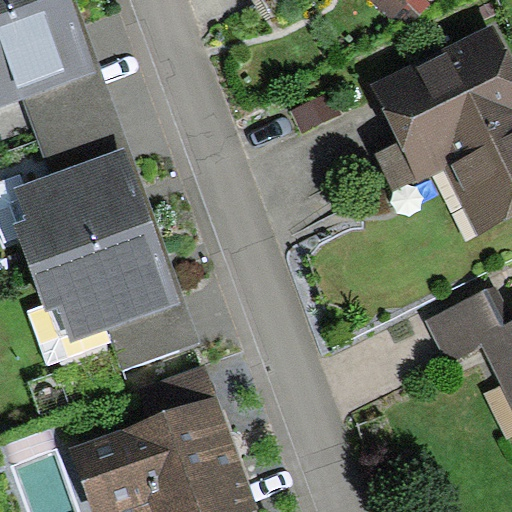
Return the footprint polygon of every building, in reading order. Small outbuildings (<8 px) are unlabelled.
[(0,0),(0,27),(53,7),(50,0),(0,0)] [(79,76),(53,7),(0,27),(0,105),(12,101),(79,76)] [(467,228),(511,207),(511,91),(489,42),(374,96),(399,150),(370,163),(386,197),(441,172),(467,228)] [(79,76),(12,101),(29,148),(106,119),(88,72),(79,76)] [(106,119),(29,148),(47,194),(112,170),(124,166),(106,119)] [(139,240),(112,170),(47,194),(7,210),(20,244),(6,249),(20,285),(139,240)] [(165,308),(139,240),(20,285),(34,323),(47,319),(59,349),(98,334),(165,308)] [(165,308),(98,334),(115,375),(190,345),(174,304),(165,308)] [(480,305),(433,327),(448,358),(474,346),(511,425),(511,327),(495,336),(480,305)] [(243,511),(202,404),(69,455),(91,511),(134,511),(138,511),(243,511)]
